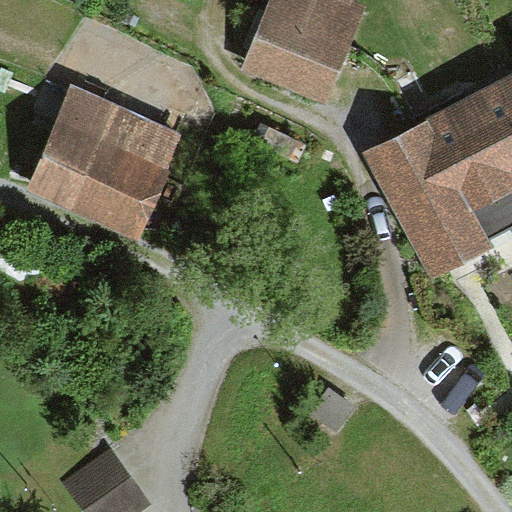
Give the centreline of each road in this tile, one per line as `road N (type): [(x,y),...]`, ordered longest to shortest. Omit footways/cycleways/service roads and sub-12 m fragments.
road 1 (track): [(0,192),(105,232),(370,383),(475,478),(497,511)]
road 2 (track): [(218,0),(217,53),(351,138),(394,292),(385,362),(370,383)]
